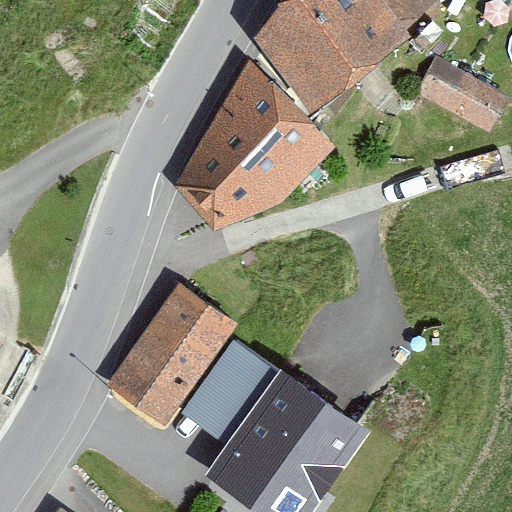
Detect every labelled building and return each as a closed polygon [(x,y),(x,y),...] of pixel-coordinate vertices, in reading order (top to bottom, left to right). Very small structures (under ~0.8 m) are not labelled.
[(385,0),(281,0),(254,38),(309,117),(412,36),(408,30),(385,0)] [(385,0),(408,30),(437,0),(385,0)] [(511,86),(435,51),(419,87),(499,123),(511,94),(511,86)] [(309,117),(248,58),(176,187),(214,231),(282,205),(336,147),(309,117)] [(241,325),(179,281),(103,386),(165,431),(177,413),(233,335),(241,325)] [(315,511),(372,433),(233,335),(177,413),(225,447),(205,475),(256,511),(315,511)] [(80,511),(55,496),(45,511),(80,511)]
